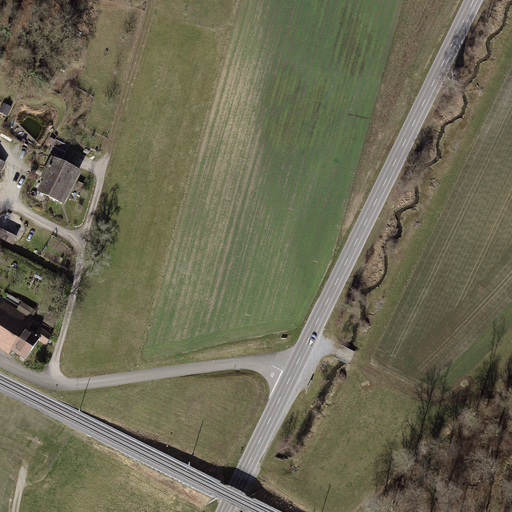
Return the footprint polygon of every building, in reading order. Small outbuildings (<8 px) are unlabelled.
[(11,108),(4,104),(0,111),(7,114),(11,108)] [(70,147),(57,140),(49,153),(63,160),(70,147)] [(43,178),(47,180),(69,191),(79,172),(53,159),(43,178)] [(63,204),(69,191),(47,180),(40,192),(63,204)] [(0,231),(0,241),(17,249),(20,240),(0,231)] [(2,303),(0,307),(0,341),(26,359),(39,340),(25,331),(31,322),(2,303)]
